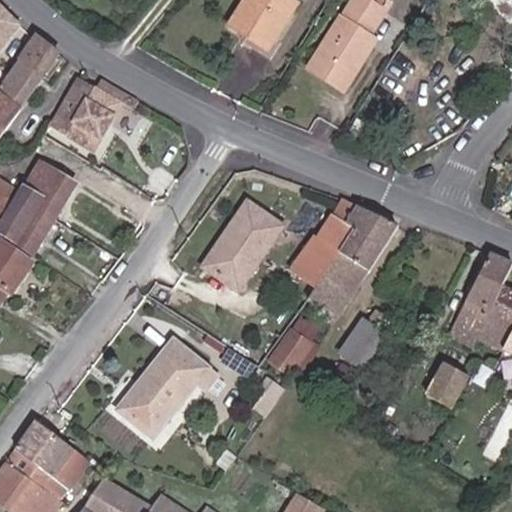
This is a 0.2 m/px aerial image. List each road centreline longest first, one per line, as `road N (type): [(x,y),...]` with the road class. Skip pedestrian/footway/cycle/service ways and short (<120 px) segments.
road 1 (unclassified): [(242,120),(0,462)]
road 2 (residential): [(242,120),(41,0)]
road 3 (residential): [(430,193),(242,120)]
road 4 (residential): [(430,193),(511,102)]
